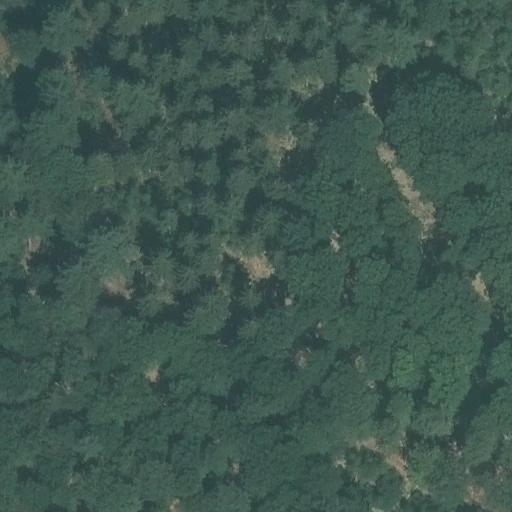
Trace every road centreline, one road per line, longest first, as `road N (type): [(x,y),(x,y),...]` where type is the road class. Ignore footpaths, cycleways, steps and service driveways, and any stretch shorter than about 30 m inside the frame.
road 1 (track): [(448,511),(282,382),(280,372),(362,0)]
road 2 (track): [(0,294),(511,431)]
